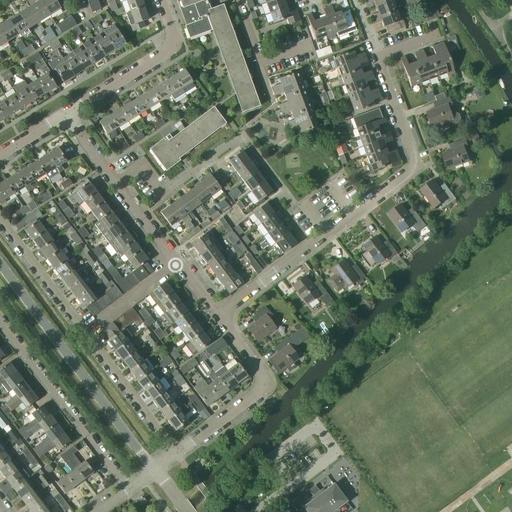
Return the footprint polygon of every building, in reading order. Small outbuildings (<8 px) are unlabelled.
[(39,22),(50,15),(39,0),(29,6),(39,22)] [(39,0),(50,15),(61,8),(55,0),(39,0)] [(97,0),(90,0),(87,1),(91,13),(101,9),(97,0)] [(141,0),(128,0),(126,1),(130,13),(144,8),(141,0)] [(176,0),(186,25),(185,26),(189,38),(214,29),(244,111),(259,106),(223,5),(213,8),(210,0),(176,0)] [(251,0),(245,0),(249,9),(254,7),(251,0)] [(269,13),(286,7),(284,1),(287,0),(274,0),(263,4),(264,6),(267,5),(269,13)] [(396,9),(393,0),(376,7),(378,13),(370,15),(371,20),(399,10),(398,8),(396,9)] [(28,29),(39,22),(29,6),(19,13),(28,29)] [(331,6),(327,8),(336,31),(337,35),(338,37),(355,30),(348,11),(341,14),(340,12),(334,14),(331,6)] [(288,13),(286,7),(269,13),(272,22),(270,22),(271,24),(287,19),(289,25),(300,21),(296,10),(288,13)] [(130,13),(126,15),(130,26),(133,32),(145,27),(143,21),(148,19),(144,8),(130,13)] [(325,17),(320,19),(326,36),(334,33),(335,36),(337,35),(336,31),(327,8),(322,9),(325,17)] [(433,8),(426,11),(430,20),(436,18),(433,8)] [(400,12),(399,10),(371,20),(373,24),(381,22),(383,28),(385,27),(387,33),(401,29),(399,22),(400,21),(397,13),(400,12)] [(18,35),(28,29),(19,13),(8,20),(18,35)] [(314,21),(311,13),(306,15),(316,43),(318,42),(317,39),(326,36),(320,19),(314,21)] [(94,17),(98,23),(103,20),(99,14),(94,17)] [(61,34),(76,25),(71,17),(56,26),(61,34)] [(94,26),(98,23),(94,17),(90,20),(94,26)] [(0,30),(7,42),(18,35),(8,20),(0,25),(0,30)] [(103,31),(106,37),(107,37),(115,50),(126,44),(124,41),(117,30),(114,24),(103,31)] [(74,30),(77,36),(82,33),(78,27),(74,30)] [(52,32),(47,35),(51,40),(56,37),(52,32)] [(93,38),(96,43),(104,57),(115,50),(107,37),(106,37),(103,39),(100,34),(93,38)] [(51,40),(47,35),(42,38),(45,44),(51,40)] [(53,43),(57,49),(61,46),(57,40),(53,43)] [(82,44),(86,49),(94,63),(104,57),(96,43),(92,46),(88,40),(82,44)] [(443,42),(432,47),(435,55),(431,57),(439,80),(440,79),(439,76),(446,73),(447,77),(455,74),(453,71),(443,42)] [(53,52),(57,49),(53,43),(48,45),(53,52)] [(18,46),(24,57),(29,54),(26,48),(25,49),(22,44),(18,46)] [(31,45),(26,48),(29,54),(34,51),(31,45)] [(72,51),(75,56),(84,70),(94,63),(86,49),(82,52),(79,47),(72,51)] [(431,57),(426,58),(423,50),(419,51),(429,80),(436,77),(437,80),(439,80),(431,57)] [(335,60),(337,67),(366,57),(364,53),(356,56),(354,51),(334,58),(335,60)] [(421,83),(429,80),(419,51),(414,53),(417,62),(413,63),(421,86),(422,86),(421,83)] [(73,76),(65,62),(61,56),(49,63),(48,63),(53,71),(53,70),(55,69),(65,85),(70,82),(71,80),(70,78),(73,76)] [(73,76),(84,70),(75,56),(65,62),(73,76)] [(29,57),(25,60),(29,66),(33,63),(29,57)] [(361,69),(359,65),(367,62),(366,57),(337,67),(340,75),(338,76),(338,78),(341,76),(344,75),(361,69)] [(408,65),(405,57),(400,58),(401,60),(394,63),(399,75),(405,73),(410,87),(418,84),(419,87),(421,86),(413,63),(408,65)] [(29,66),(25,60),(20,63),(24,69),(29,66)] [(37,79),(46,93),(56,87),(48,73),(50,72),(47,68),(42,71),(44,75),(37,79)] [(195,87),(192,82),(184,69),(173,76),(184,94),(195,87)] [(373,75),(371,71),(362,74),(361,69),(344,75),(341,76),(338,78),(339,79),(342,78),(344,86),(373,75)] [(4,72),(8,79),(13,76),(8,70),(4,72)] [(272,87),(273,92),(302,81),(299,74),(302,73),(301,71),(298,72),(278,79),(280,84),(272,87)] [(0,75),(4,82),(8,79),(4,72),(0,74),(0,75)] [(367,87),(366,83),(374,79),(373,75),(344,86),(347,93),(344,94),(345,96),(348,95),(349,94),(367,87)] [(173,100),(184,94),(173,76),(163,83),(171,95),(170,95),(173,100)] [(46,93),(37,79),(27,86),(35,100),(46,93)] [(13,88),(16,92),(25,106),(35,100),(27,86),(24,81),(13,88)] [(285,98),(303,91),(305,90),(308,89),(307,88),(305,89),(302,81),(273,92),(275,96),(283,93),(285,98)] [(171,95),(163,83),(152,89),(160,102),(170,95),(171,95)] [(481,85),(473,89),(476,94),(483,90),(481,85)] [(379,93),(378,89),(369,92),(367,87),(349,94),(348,95),(345,96),(345,97),(348,96),(351,103),(379,93)] [(142,96),(149,108),(160,102),(152,89),(142,96)] [(308,99),(306,92),(308,91),(308,89),(305,90),(303,91),(285,98),(287,102),(278,105),(280,110),(308,99)] [(14,113),(25,106),(16,92),(5,99),(14,113)] [(199,93),(194,96),(198,101),(202,99),(199,93)] [(354,113),(374,105),(372,100),(381,97),(379,93),(351,103),(354,111),(351,112),(352,114),(354,113)] [(142,96),(131,102),(138,115),(149,108),(142,96)] [(436,109),(427,112),(432,127),(439,125),(439,127),(444,129),(449,127),(451,123),(455,125),(459,123),(461,119),(460,114),(455,112),(455,110),(453,104),(452,103),(450,96),(439,101),(441,107),(436,109)] [(0,112),(4,119),(14,113),(5,99),(0,102),(0,112)] [(292,116),(312,108),(315,107),(314,106),(311,107),(308,99),(280,110),(282,114),(290,111),(292,116)] [(124,106),(120,109),(128,121),(138,115),(131,102),(129,100),(123,104),(124,106)] [(287,128),(315,117),(312,110),(315,109),(315,107),(312,108),(292,116),(293,120),(285,123),(287,128)] [(378,126),(386,123),(384,118),(383,118),(379,108),(352,118),(359,137),(356,137),(357,139),(359,138),(361,137),(379,130),(378,126)] [(117,128),(128,121),(120,109),(109,116),(117,128)] [(169,144),(166,139),(164,140),(163,139),(149,149),(166,171),(180,161),(178,159),(225,123),(215,109),(186,131),(182,125),(170,134),(174,140),(169,144)] [(115,129),(117,128),(109,116),(98,122),(106,135),(107,135),(110,140),(116,137),(115,129)] [(318,125),(315,117),(287,128),(288,132),(297,129),(299,134),(321,125),(321,124),(318,125)] [(157,121),(160,126),(165,123),(161,118),(157,121)] [(480,138),(476,129),(466,132),(470,142),(480,138)] [(391,136),(389,132),(381,135),(379,130),(361,137),(359,138),(357,139),(357,140),(360,140),(362,147),(391,136)] [(136,135),(139,140),(144,137),(141,132),(136,135)] [(386,148),(384,144),(393,140),(391,136),(362,147),(365,155),(363,156),(363,157),(366,156),(367,155),(386,148)] [(451,151),(442,154),(448,169),(470,161),(466,151),(470,150),(465,139),(454,143),(456,149),(451,151)] [(115,149),(119,154),(129,147),(126,141),(115,149)] [(343,154),(341,150),(345,148),(344,144),(336,147),(339,156),(343,154)] [(58,148),(47,154),(56,168),(59,173),(64,170),(61,165),(67,162),(58,148)] [(400,161),(396,150),(388,153),(386,148),(367,155),(366,156),(363,157),(364,158),(366,157),(369,164),(367,165),(369,173),(400,161)] [(229,162),(236,172),(249,161),(242,151),(229,162)] [(46,175),(56,168),(47,154),(37,161),(46,175)] [(35,181),(46,175),(37,161),(27,167),(35,181)] [(257,171),(249,161),(236,172),(243,182),(257,171)] [(20,171),(16,174),(25,187),(26,190),(28,193),(33,190),(30,184),(35,181),(27,167),(26,167),(26,166),(24,166),(20,168),(19,170),(20,171)] [(217,170),(216,171),(213,173),(218,181),(222,178),(217,170)] [(264,181),(257,171),(243,182),(251,192),(264,181)] [(16,174),(6,180),(15,194),(14,194),(16,196),(20,194),(18,192),(25,187),(16,174)] [(211,175),(207,178),(206,176),(204,176),(200,179),(200,181),(201,182),(200,183),(210,196),(221,188),(211,175)] [(68,178),(64,181),(68,188),(73,185),(68,178)] [(4,200),(14,194),(15,194),(6,180),(0,183),(0,205),(0,206),(6,203),(4,200)] [(229,187),(224,180),(220,183),(226,190),(229,187)] [(434,209),(444,201),(448,206),(456,200),(448,189),(443,192),(433,180),(420,189),(434,209)] [(68,188),(64,181),(59,184),(63,191),(68,188)] [(264,181),(251,192),(259,202),(272,192),(264,181)] [(89,182),(76,191),(84,201),(96,191),(89,182)] [(210,196),(200,183),(190,190),(200,204),(210,196)] [(200,204),(190,190),(180,198),(190,211),(200,204)] [(232,190),(228,193),(233,200),(237,198),(232,190)] [(96,191),(84,201),(91,211),(104,201),(96,191)] [(44,194),(48,201),(52,198),(48,192),(44,194)] [(189,230),(189,229),(193,227),(189,222),(191,221),(186,214),(190,211),(180,198),(170,205),(181,219),(180,219),(189,230)] [(239,200),(235,203),(241,210),(244,207),(239,200)] [(104,201),(91,211),(98,221),(111,211),(104,201)] [(260,223),(274,213),(266,203),(253,213),(253,214),(248,217),(252,223),(258,220),(260,223)] [(220,209),(222,213),(230,207),(227,204),(220,209)] [(411,216),(408,212),(402,204),(389,214),(402,232),(412,225),(418,233),(426,226),(416,213),(411,216)] [(23,207),(27,213),(31,210),(27,205),(23,207)] [(170,226),(180,219),(181,219),(170,205),(160,213),(170,226)] [(18,219),(27,213),(23,207),(14,213),(18,219)] [(74,215),(71,211),(65,215),(69,220),(74,215)] [(98,221),(94,224),(101,234),(118,221),(111,211),(98,221)] [(210,217),(213,220),(220,215),(217,211),(210,217)] [(27,226),(38,219),(34,212),(22,219),(27,226)] [(274,213),(260,223),(268,234),(281,224),(274,213)] [(67,221),(63,216),(58,221),(61,225),(67,221)] [(200,224),(203,228),(210,222),(207,219),(200,224)] [(45,225),(42,227),(38,221),(25,230),(32,240),(45,230),(45,231),(48,229),(45,225)] [(118,221),(101,234),(108,244),(126,230),(118,221)] [(232,230),(226,223),(223,226),(228,233),(232,230)] [(275,243),(289,233),(281,224),(268,234),(275,243)] [(243,233),(238,225),(234,228),(239,235),(243,233)] [(193,235),(200,230),(197,226),(190,231),(193,235)] [(40,250),(53,240),(45,231),(45,230),(32,240),(40,250)] [(89,234),(86,230),(80,234),(83,239),(89,234)] [(126,230),(108,244),(116,254),(117,252),(133,240),(126,230)] [(75,232),(69,237),(72,240),(78,236),(75,232)] [(239,240),(234,233),(230,235),(235,243),(239,240)] [(296,243),(289,233),(275,243),(280,249),(277,251),(280,255),(283,253),(296,243)] [(180,239),(183,243),(190,237),(187,234),(180,239)] [(205,234),(191,244),(199,254),(213,244),(205,234)] [(245,235),(241,238),(247,245),(251,242),(245,235)] [(78,236),(72,240),(75,245),(81,240),(78,236)] [(376,264),(385,258),(388,261),(397,254),(390,244),(385,248),(376,236),(362,246),(366,251),(360,256),(369,267),(375,262),(376,264)] [(60,244),(57,246),(53,240),(40,250),(37,252),(43,259),(45,258),(47,259),(60,250),(63,248),(60,244)] [(133,240),(117,252),(121,257),(124,255),(128,260),(141,250),(133,240)] [(247,250),(241,243),(238,245),(243,253),(247,250)] [(213,244),(199,254),(207,264),(220,254),(213,244)] [(252,245),(249,248),(254,255),(258,252),(252,245)] [(95,254),(100,250),(97,246),(92,250),(95,254)] [(67,260),(60,250),(47,259),(54,269),(67,260)] [(104,254),(100,250),(95,254),(98,258),(104,254)] [(141,250),(128,260),(135,270),(136,269),(141,265),(146,262),(148,260),(141,250)] [(220,254),(207,264),(214,274),(228,264),(224,259),(228,256),(224,251),(220,254)] [(87,260),(93,256),(90,252),(84,256),(87,260)] [(250,262),(254,259),(249,252),(245,255),(250,262)] [(261,254),(256,258),(264,268),(269,264),(261,254)] [(87,260),(91,265),(96,261),(93,256),(87,260)] [(262,270),(254,259),(250,262),(249,263),(256,273),(262,270)] [(74,269),(67,260),(54,269),(62,279),(74,269)] [(345,288),(354,281),(357,285),(365,278),(355,264),(350,268),(344,260),(331,270),(335,275),(328,280),(337,292),(344,287),(345,288)] [(146,262),(141,265),(148,275),(153,271),(146,262)] [(228,264),(214,274),(221,284),(235,274),(228,264)] [(112,265),(106,270),(109,274),(115,269),(112,265)] [(141,265),(136,269),(143,279),(148,275),(141,265)] [(83,271),(79,275),(74,269),(62,279),(69,289),(82,279),(87,276),(83,271)] [(115,269),(109,274),(113,278),(118,273),(115,269)] [(135,270),(131,273),(139,282),(143,279),(136,269),(135,270)] [(102,280),(107,275),(104,271),(98,275),(102,280)] [(122,280),(123,279),(118,273),(113,278),(117,283),(122,280)] [(131,273),(126,276),(134,286),(139,282),(131,273)] [(235,274),(221,284),(229,294),(242,284),(235,274)] [(110,279),(107,275),(102,280),(105,283),(110,279)] [(123,279),(122,280),(129,289),(134,286),(126,276),(123,279)] [(307,304),(315,298),(318,301),(320,300),(326,307),(333,302),(317,280),(312,284),(306,276),(293,286),(307,304)] [(88,284),(86,285),(82,279),(69,289),(76,298),(89,289),(90,289),(91,288),(88,284)] [(122,280),(117,283),(124,293),(129,289),(122,280)] [(152,292),(149,295),(156,305),(160,302),(173,292),(165,283),(165,282),(152,292)] [(115,285),(110,289),(117,299),(122,295),(115,285)] [(94,295),(90,289),(89,289),(76,298),(84,309),(86,307),(91,304),(96,300),(97,299),(99,297),(96,293),(94,295)] [(112,302),(117,299),(110,289),(105,292),(112,302)] [(107,306),(112,302),(105,292),(100,296),(107,306)] [(160,302),(167,312),(180,302),(173,292),(160,302)] [(100,296),(99,297),(97,299),(96,300),(103,309),(107,306),(100,296)] [(98,313),(103,309),(96,300),(91,304),(98,313)] [(170,326),(170,325),(175,322),(188,312),(180,302),(167,312),(165,314),(168,318),(167,322),(170,326)] [(93,317),(98,313),(91,304),(86,307),(93,317)] [(126,311),(134,322),(137,326),(142,322),(132,307),(126,311)] [(141,316),(147,311),(144,307),(138,311),(141,316)] [(258,313),(262,318),(247,329),(257,342),(275,328),(272,323),(276,320),(271,313),(270,314),(265,307),(258,313)] [(134,322),(126,311),(122,315),(129,325),(134,322)] [(150,316),(147,311),(141,316),(145,320),(150,316)] [(173,330),(178,326),(182,332),(195,322),(188,312),(175,322),(170,325),(173,330)] [(122,315),(117,319),(124,329),(125,328),(129,325),(122,315)] [(121,331),(124,329),(117,319),(112,322),(119,332),(121,331)] [(112,322),(107,326),(114,336),(119,332),(112,322)] [(182,332),(190,342),(202,332),(195,322),(182,332)] [(114,336),(107,326),(102,330),(109,340),(114,336)] [(156,336),(162,332),(159,327),(153,331),(156,336)] [(108,341),(115,351),(128,341),(132,338),(125,328),(124,329),(121,331),(119,332),(114,336),(109,340),(108,341)] [(165,336),(162,332),(156,336),(160,340),(165,336)] [(210,342),(202,332),(190,342),(185,346),(192,355),(197,352),(210,342)] [(148,342),(154,337),(151,333),(144,337),(148,342)] [(158,342),(154,337),(148,342),(152,347),(158,342)] [(278,353),(270,359),(280,372),(286,367),(289,371),(295,366),(293,363),(299,358),(291,349),(294,346),(294,345),(292,343),(291,342),(291,341),(290,340),(288,338),(281,343),(285,348),(278,353)] [(136,345),(133,347),(128,341),(115,351),(116,351),(114,352),(114,354),(117,358),(119,358),(120,357),(123,361),(136,351),(138,349),(136,345)] [(215,342),(209,347),(212,350),(213,352),(218,349),(219,348),(218,346),(215,342)] [(171,355),(177,351),(174,347),(168,351),(171,355)] [(209,355),(213,352),(212,350),(209,347),(205,350),(209,355)] [(122,362),(122,364),(124,368),(126,368),(127,367),(130,371),(143,361),(136,351),(123,361),(122,362)] [(180,356),(177,351),(171,355),(175,360),(180,356)] [(163,361),(169,357),(166,353),(160,357),(163,361)] [(172,362),(169,357),(163,361),(167,366),(172,362)] [(194,358),(189,362),(193,367),(198,364),(194,358)] [(130,371),(138,381),(151,371),(154,369),(146,359),(143,361),(130,371)] [(189,362),(179,368),(184,374),(193,367),(189,362)] [(0,385),(1,384),(1,383),(16,372),(9,363),(0,369),(0,374),(2,376),(0,377),(0,385)] [(227,371),(237,384),(247,376),(238,363),(227,371)] [(217,378),(227,391),(237,384),(227,371),(224,366),(214,374),(217,379),(217,378)] [(158,375),(155,377),(151,371),(138,381),(145,391),(158,381),(161,379),(158,375)] [(8,393),(12,389),(23,381),(16,372),(1,383),(1,384),(8,393)] [(217,399),(227,391),(217,378),(217,379),(214,374),(212,372),(208,375),(213,382),(207,386),(217,399)] [(177,382),(182,378),(179,374),(173,378),(177,382)] [(185,382),(182,378),(177,382),(180,387),(185,382)] [(207,406),(217,399),(207,386),(203,380),(193,388),(207,406)] [(12,389),(16,395),(11,399),(5,404),(8,407),(30,390),(23,381),(12,389)] [(166,391),(158,381),(145,391),(144,392),(144,394),(146,397),(148,398),(150,397),(153,401),(166,391)] [(8,407),(2,412),(5,416),(11,412),(22,403),(26,408),(37,399),(38,398),(34,393),(33,394),(30,390),(8,407)] [(166,391),(153,401),(160,410),(173,401),(166,391)] [(192,402),(197,398),(194,394),(188,398),(192,402)] [(173,401),(160,410),(167,420),(185,407),(178,397),(173,401)] [(188,421),(184,416),(195,407),(199,412),(205,408),(197,398),(192,402),(185,407),(167,420),(175,430),(183,424),(186,424),(187,422),(188,421)] [(24,428),(27,432),(49,415),(42,405),(31,414),(35,419),(28,424),(28,425),(24,428)] [(49,415),(27,432),(22,435),(25,440),(41,428),(45,432),(56,423),(49,415)] [(3,428),(9,424),(5,419),(0,422),(0,428),(1,430),(3,428)] [(63,432),(56,423),(45,432),(48,437),(33,449),(36,453),(51,441),(63,432)] [(24,428),(18,432),(22,436),(22,435),(27,432),(24,428)] [(51,441),(36,453),(39,458),(43,455),(55,446),(59,451),(70,442),(63,432),(51,441)] [(16,434),(14,435),(11,438),(14,442),(19,438),(16,434)] [(23,443),(19,438),(14,442),(18,447),(23,443)] [(73,446),(64,453),(84,479),(93,472),(85,461),(81,464),(73,454),(77,451),(73,446)] [(29,461),(34,457),(27,448),(22,452),(29,461)] [(0,468),(9,461),(2,452),(0,452),(0,468)] [(84,479),(64,453),(60,456),(71,471),(66,475),(74,487),(84,479)] [(34,457),(29,461),(33,466),(38,462),(34,457)] [(97,460),(90,465),(91,466),(92,467),(94,470),(100,465),(97,460)] [(0,471),(6,479),(17,471),(9,461),(0,468),(0,471)] [(44,468),(49,473),(53,470),(49,464),(44,468)] [(14,489),(24,481),(17,471),(6,479),(14,489)] [(42,482),(47,479),(44,474),(39,478),(42,482)] [(65,494),(74,487),(66,475),(56,483),(65,494)] [(51,483),(47,479),(42,482),(46,487),(51,483)] [(21,499),(32,491),(24,481),(14,489),(21,499)] [(339,511),(336,508),(346,501),(333,484),(323,492),(320,491),(313,497),(312,500),(304,507),(307,511),(339,511)] [(32,491),(21,499),(28,508),(39,500),(32,491)] [(58,502),(62,498),(58,493),(54,497),(58,502)] [(28,508),(31,511),(43,511),(47,510),(49,508),(42,498),(39,500),(28,508)] [(70,508),(62,498),(58,502),(65,511),(70,508)] [(147,502),(144,498),(137,503),(140,507),(147,502)]
